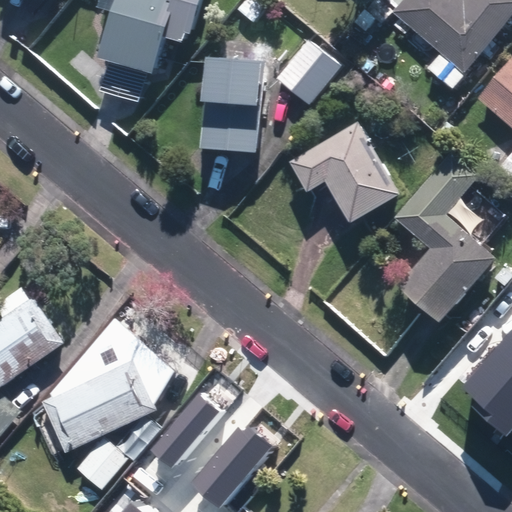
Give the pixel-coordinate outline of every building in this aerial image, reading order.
[(103,0),(100,11),(114,15),(100,60),(156,77),(167,38),(189,45),(202,0),(103,0)] [(264,0),(248,0),(237,11),(253,28),(273,9),(264,0)] [(379,0),(378,0),(368,12),(385,26),(396,13),(379,0)] [(467,78),(511,25),(511,0),(469,0),(467,4),(462,0),(385,0),(399,12),(395,17),(441,57),(467,78)] [(313,108),(344,67),(309,41),(278,81),(313,108)] [(441,57),(429,71),(454,93),(467,78),(441,57)] [(270,67),(212,62),(204,152),(262,157),(270,67)] [(511,64),(480,101),(511,129),(511,64)] [(402,196),(362,124),(292,162),(311,196),(331,185),(353,223),(402,196)] [(443,327),(500,261),(447,217),(480,178),(454,156),(397,223),(432,252),(399,290),(443,327)] [(511,160),(497,178),(511,191),(511,160)] [(0,392),(67,346),(34,300),(0,324),(0,392)] [(71,454),(161,412),(138,362),(47,404),(71,454)] [(105,492),(132,458),(108,439),(81,473),(105,492)] [(213,511),(231,491),(183,452),(133,511),(213,511)]
